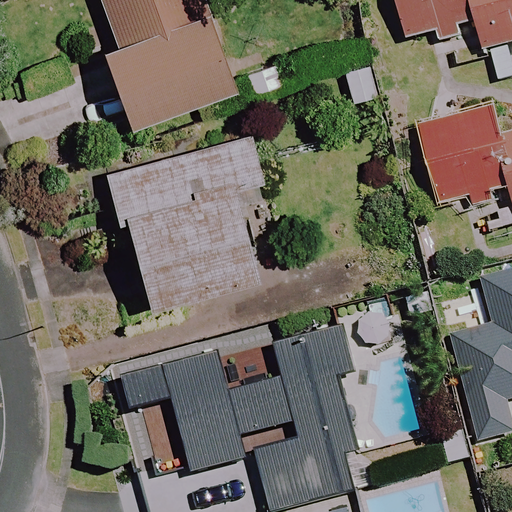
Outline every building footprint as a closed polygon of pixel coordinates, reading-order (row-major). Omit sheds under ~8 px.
[(230,94),(201,0),(93,0),(106,40),(86,46),(112,130),(230,94)] [(462,0),(389,0),(397,41),(427,35),(429,48),(459,42),(457,30),(468,28),(462,0)] [(511,0),(462,0),(468,28),(472,52),(505,46),(507,57),(511,56),(511,0)] [(508,200),(494,136),(489,111),(416,127),(433,207),(459,202),(461,210),(505,201),(508,200)] [(508,200),(511,216),(511,131),(494,136),(508,200)] [(136,311),(248,286),(229,201),(273,191),(261,138),(100,174),(111,224),(117,222),(136,311)] [(168,405),(174,432),(138,441),(148,485),(185,476),(251,460),(264,511),(281,511),(375,489),(367,454),(425,440),(404,355),(378,361),(369,323),(215,360),(214,355),(109,381),(118,417),(168,405)] [(511,420),(511,379),(480,387),(489,426),(511,420)]
